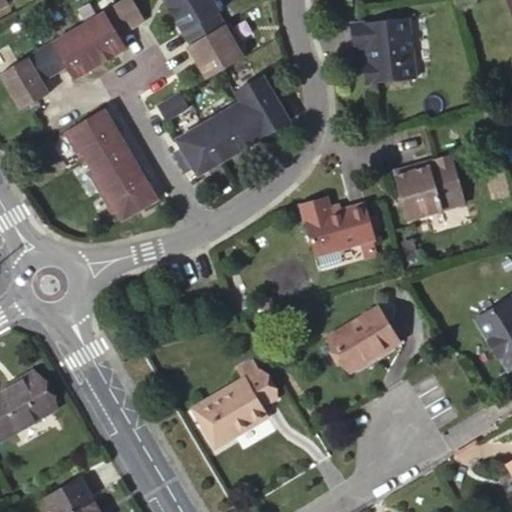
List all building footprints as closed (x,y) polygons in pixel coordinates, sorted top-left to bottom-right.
[(120,0),(0,71),(0,78),(18,109),(45,93),(38,81),(63,66),(70,78),(123,48),(116,35),(141,20),(129,0),(120,0)] [(210,0),(161,0),(187,44),(185,46),(203,76),(238,56),(233,46),(237,44),(224,22),(222,24),(215,12),(217,11),(210,0)] [(511,0),(503,0),(511,25),(511,0)] [(405,17),(348,24),(349,41),(362,39),(363,47),(365,62),(360,63),(363,84),(412,78),(405,17)] [(362,39),(349,41),(350,48),(363,47),(362,39)] [(288,117),(260,71),(232,89),(238,98),(175,138),(180,147),(173,152),(185,171),(193,167),(196,172),(190,177),(190,176),(188,177),(189,179),(191,178),(249,141),(247,136),(258,130),(260,134),(288,117)] [(155,105),(164,120),(187,106),(179,91),(155,105)] [(100,109),(60,132),(73,153),(77,151),(88,170),(84,172),(108,213),(112,211),(118,220),(161,195),(164,194),(163,192),(160,193),(160,194),(152,199),(143,184),(146,183),(137,168),(135,169),(100,109)] [(423,163),(392,171),(406,220),(465,203),(452,154),(433,160),(434,165),(424,168),(423,163)] [(323,196),(297,204),(312,256),(373,238),(363,203),(339,210),(328,213),(326,207),(323,196)] [(326,207),(328,213),(339,210),(337,203),(326,207)] [(511,307),(508,302),(473,324),(496,361),(503,358),(511,371),(511,307)] [(395,343),(375,310),(327,338),(347,371),(395,343)] [(229,431),(263,411),(259,406),(273,397),(250,361),(238,369),(243,379),(196,406),(206,423),(201,427),(212,448),(232,436),(229,431)] [(55,405),(36,373),(0,393),(0,436),(0,437),(55,405)] [(206,423),(196,406),(190,410),(201,427),(206,423)] [(266,417),(263,411),(229,431),(232,436),(266,417)] [(98,511),(80,479),(45,499),(52,511),(98,511)]
